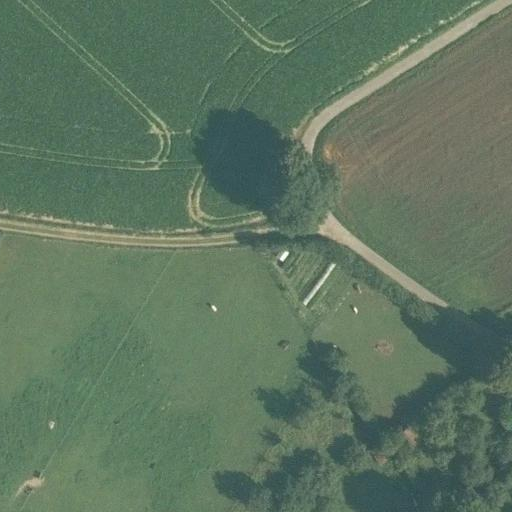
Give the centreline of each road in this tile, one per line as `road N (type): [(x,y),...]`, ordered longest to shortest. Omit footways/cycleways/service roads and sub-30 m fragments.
road 1 (unclassified): [(511,348),(334,228),(312,203),(303,169),(308,134),(323,114),(505,0)]
road 2 (track): [(0,225),(188,241),(325,218)]
